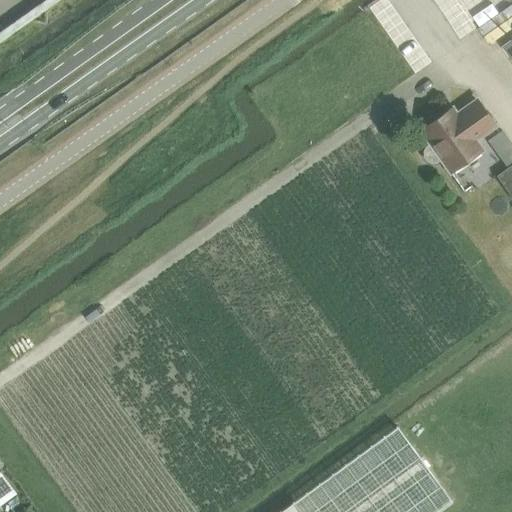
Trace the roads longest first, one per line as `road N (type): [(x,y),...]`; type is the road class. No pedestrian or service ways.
road 1 (unknown): [(0,374),(383,106)]
road 2 (unknown): [(325,0),(191,101),(0,267)]
road 3 (unclassified): [(284,0),(0,204)]
road 4 (primary): [(0,149),(210,0)]
road 5 (primary): [(161,0),(0,115)]
